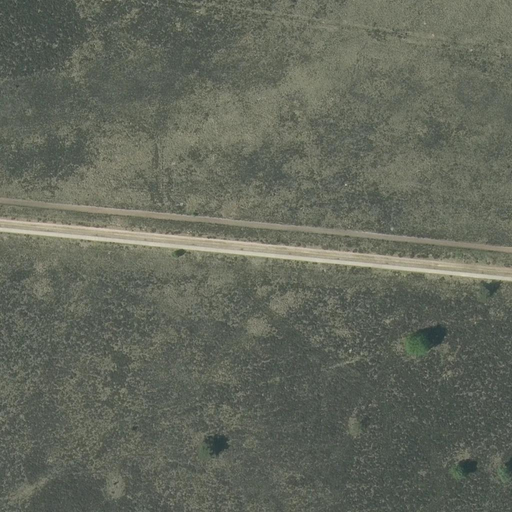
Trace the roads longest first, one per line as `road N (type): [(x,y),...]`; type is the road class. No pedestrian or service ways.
road 1 (track): [(0,222),(511,272)]
road 2 (unknown): [(0,202),(511,251)]
